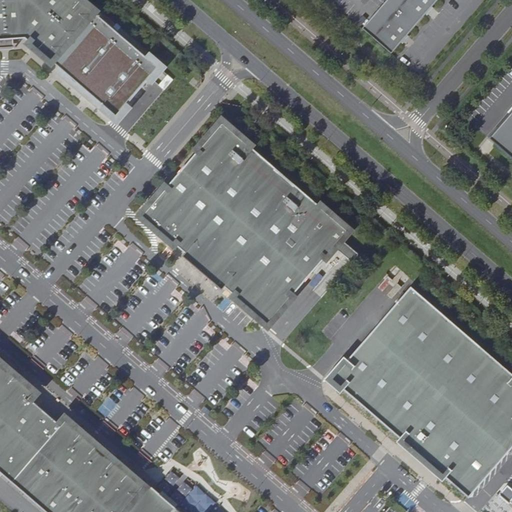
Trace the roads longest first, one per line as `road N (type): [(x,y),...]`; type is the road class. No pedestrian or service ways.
road 1 (primary): [(179,0),(511,287)]
road 2 (primary): [(373,125),(230,0)]
road 3 (residential): [(511,13),(415,122)]
road 4 (unknown): [(300,380),(380,287)]
